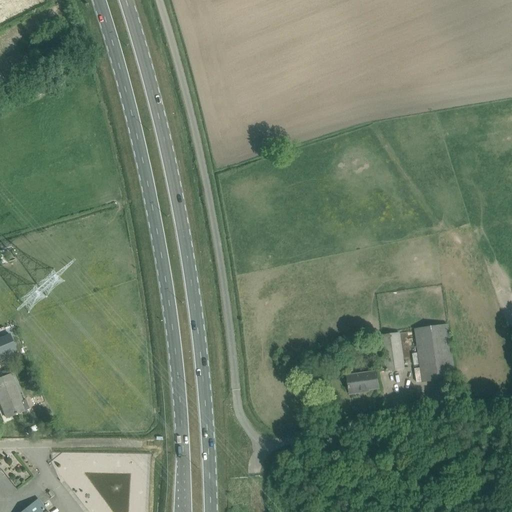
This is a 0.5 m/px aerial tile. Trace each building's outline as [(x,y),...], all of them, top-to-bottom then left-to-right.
[(422,382),(445,379),(455,378),(447,326),(415,330),(422,382)] [(384,357),(386,371),(404,368),(399,334),(381,337),(383,352),(381,352),(382,357),(384,357)] [(0,338),(0,355),(15,350),(9,335),(0,338)] [(378,388),(376,373),(347,377),(349,389),(350,394),(360,393),(360,391),(378,388)] [(11,374),(0,378),(0,402),(7,418),(29,409),(25,400),(22,402),(11,374)] [(47,511),(38,500),(22,511),(47,511)]
